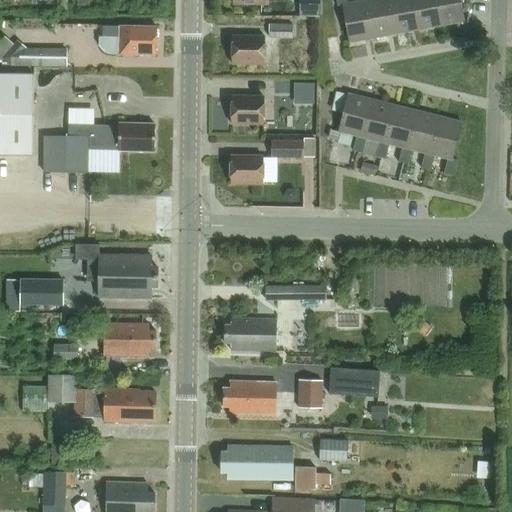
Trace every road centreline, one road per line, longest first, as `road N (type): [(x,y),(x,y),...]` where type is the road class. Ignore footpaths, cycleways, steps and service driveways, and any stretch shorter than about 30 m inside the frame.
road 1 (residential): [(190,226),(495,231)]
road 2 (secondary): [(186,511),(190,226)]
road 3 (residential): [(495,231),(500,0)]
road 4 (secondary): [(190,226),(193,0)]
